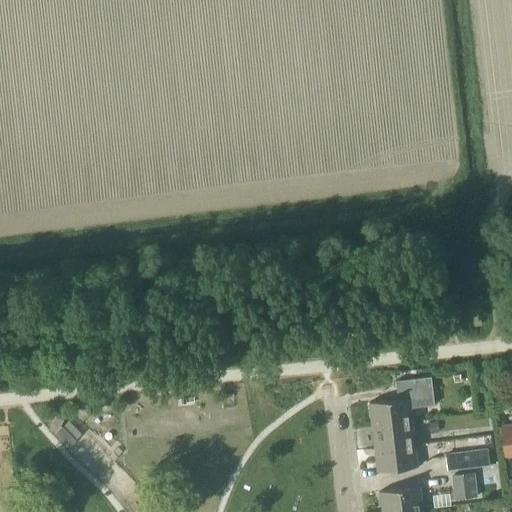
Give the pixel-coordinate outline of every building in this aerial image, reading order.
[(411,421),(410,407),(433,404),(430,377),(395,381),(397,399),(369,402),(371,425),(411,421)] [(374,448),(414,443),(411,421),(371,425),(374,448)] [(511,424),(501,426),(502,432),(505,455),(507,455),(511,454),(511,424)] [(377,471),(417,466),(414,443),(374,448),(377,471)] [(489,466),(487,448),(444,453),(446,471),(489,466)] [(477,496),(474,472),(450,475),(453,499),(477,496)] [(381,511),(398,511),(422,509),(419,486),(379,491),(381,511)]
